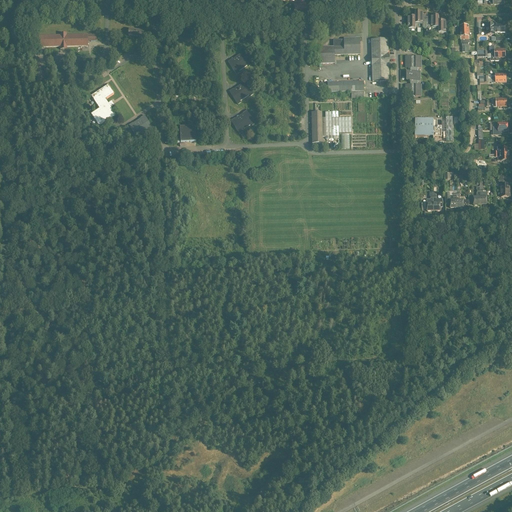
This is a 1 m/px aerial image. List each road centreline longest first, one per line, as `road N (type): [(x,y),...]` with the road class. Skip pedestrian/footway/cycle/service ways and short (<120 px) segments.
road 1 (residential): [(396,9),(398,149),(314,153),(306,143)]
road 2 (track): [(160,159),(42,163),(6,58)]
road 3 (residential): [(154,16),(162,147),(227,146)]
road 4 (track): [(467,57),(468,149),(458,157),(398,149)]
road 5 (residential): [(227,146),(221,24)]
road 6 (residential): [(306,143),(303,23)]
